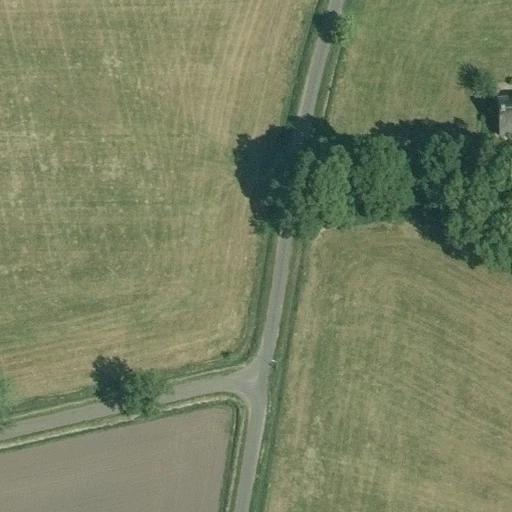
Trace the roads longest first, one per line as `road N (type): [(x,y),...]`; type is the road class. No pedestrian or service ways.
road 1 (unclassified): [(263,374),(304,116),(336,0)]
road 2 (unclassified): [(0,434),(263,374)]
road 3 (unclassified): [(240,511),(263,374)]
